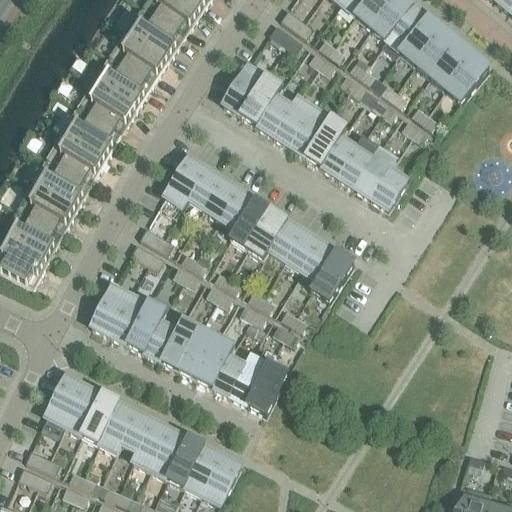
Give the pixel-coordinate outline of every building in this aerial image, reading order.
[(151,0),(143,12),(142,14),(185,44),(202,20),(173,0),(151,0)] [(215,0),(174,0),(203,19),(215,0)] [(326,0),(341,12),(351,0),(326,0)] [(376,0),(351,0),(341,12),(356,25),(376,0)] [(400,1),(397,0),(376,0),(356,25),(371,37),(400,1)] [(511,0),(500,0),(495,7),(510,19),(511,16),(511,0)] [(400,1),(371,37),(385,49),(415,14),(400,1)] [(140,17),(125,39),(169,68),(185,44),(142,14),(140,17)] [(385,49),(381,53),(396,66),(400,61),(429,26),(415,14),(385,49)] [(281,28),(307,47),(315,36),(288,17),(281,28)] [(400,61),(415,73),(444,38),(429,26),(400,61)] [(277,33),(270,43),(296,62),(304,52),(277,33)] [(459,50),(444,38),(415,73),(430,86),(459,50)] [(125,39),(109,64),(153,93),(169,68),(125,39)] [(319,55),(329,63),(335,54),(325,47),(319,55)] [(430,86),(445,98),(474,63),(459,50),(430,86)] [(335,54),(329,63),(339,70),(345,61),(335,54)] [(309,69),(319,76),(325,68),(315,60),(309,69)] [(474,63),(445,98),(461,111),(490,76),(474,63)] [(109,64),(93,89),(137,117),(153,93),(109,64)] [(325,68),(319,76),(329,83),(335,75),(325,68)] [(350,78),(360,85),(366,77),(356,70),(350,78)] [(223,112),(241,124),(266,85),(248,74),(223,112)] [(360,85),(370,92),(376,84),(366,77),(360,85)] [(340,91),(350,99),(356,90),(346,83),(340,91)] [(241,124),(258,134),(282,95),(266,85),(241,124)] [(93,89),(77,115),(122,142),(137,117),(93,89)] [(356,90),(350,99),(360,106),(366,97),(356,90)] [(381,101),(391,108),(397,99),(387,92),(381,101)] [(283,96),(282,95),(258,134),(274,144),(298,106),(298,105),(292,114),(277,105),(283,96)] [(397,99),(391,108),(401,115),(407,107),(397,99)] [(274,144),(290,155),(315,116),(298,106),(274,144)] [(371,114),(381,121),(387,113),(378,106),(371,114)] [(387,113),(381,121),(391,129),(397,120),(387,113)] [(411,122),(421,130),(427,121),(417,114),(411,122)] [(77,115),(61,140),(106,167),(122,142),(77,115)] [(331,126),(315,116),(290,155),(306,165),(331,126)] [(427,121),(421,130),(432,138),(438,129),(427,121)] [(322,175),(347,137),(331,126),(306,165),(322,175)] [(401,136),(411,143),(418,135),(407,127),(401,136)] [(418,135),(411,143),(422,151),(428,142),(418,135)] [(338,186),(358,156),(342,146),(348,137),(347,137),(322,175),(338,186)] [(61,140),(46,166),(92,193),(106,167),(61,140)] [(355,196),(379,157),(363,147),(357,155),(358,156),(338,186),(355,196)] [(355,196),(371,206),(395,168),(379,157),(355,196)] [(46,166),(31,192),(77,218),(92,193),(46,166)] [(189,166),(165,204),(183,216),(207,177),(189,166)] [(395,168),(371,206),(389,218),(408,188),(413,179),(396,168),(395,168)] [(223,188),(207,177),(183,216),(189,208),(204,218),(223,188)] [(204,218),(220,228),(240,198),(223,188),(204,218)] [(31,192),(17,218),(63,243),(77,218),(31,192)] [(230,246),(231,247),(256,208),(240,198),(220,228),(236,238),(230,246)] [(231,247),(247,257),(272,219),(256,208),(231,247)] [(17,218),(2,244),(49,269),(63,243),(17,218)] [(263,268),(288,229),(272,219),(247,257),(263,268)] [(304,239),(288,229),(263,268),(264,268),(270,259),(285,269),(304,239)] [(140,246),(168,262),(175,251),(147,235),(140,246)] [(320,250),(304,239),(285,269),(301,280),(320,250)] [(2,244),(0,248),(0,278),(34,296),(49,269),(2,244)] [(311,298),(312,299),(337,260),(320,250),(301,280),(317,289),(311,298)] [(165,268),(137,252),(131,263),(159,279),(165,268)] [(337,260),(312,299),(330,310),(355,271),(337,260)] [(182,270),(192,276),(197,267),(187,261),(182,270)] [(197,267),(192,276),(203,282),(208,273),(197,267)] [(173,284),(184,290),(189,281),(179,275),(173,284)] [(215,289),(225,295),(230,286),(220,280),(215,289)] [(189,281),(184,290),(194,296),(200,287),(189,281)] [(230,286),(225,295),(236,301),(241,292),(230,286)] [(111,344),(132,303),(113,293),(92,334),(111,344)] [(206,303),(217,309),(222,300),(212,294),(206,303)] [(248,308),(259,314),(264,305),(253,299),(248,308)] [(222,300),(217,309),(228,315),(233,306),(222,300)] [(149,312),(132,303),(111,344),(128,353),(149,312)] [(264,305),(259,314),(269,320),(274,311),(264,305)] [(128,353),(145,361),(166,320),(149,312),(128,353)] [(240,322),(250,328),(256,319),(245,313),(240,322)] [(281,327),(292,333),(297,324),(286,318),(281,327)] [(256,319),(250,328),(261,334),(266,325),(256,319)] [(166,321),(166,320),(145,361),(162,370),(183,329),(182,329),(178,338),(162,330),(166,321)] [(297,324),(292,333),(302,339),(308,330),(297,324)] [(200,338),(183,329),(162,370),(180,379),(200,338)] [(273,341),(284,347),(289,338),(278,332),(273,341)] [(180,379),(197,387),(217,347),(200,338),(180,379)] [(289,338),(284,347),(294,353),(299,344),(289,338)] [(197,387),(214,396),(234,355),(217,347),(197,387)] [(214,396),(231,405),(247,373),(231,365),(235,356),(234,355),(214,396)] [(231,405),(248,413),(269,373),(268,372),(252,364),(247,373),(231,405)] [(269,373),(248,413),(267,423),(288,382),(269,373)] [(86,394),(67,384),(46,425),(65,435),(86,394)] [(103,403),(86,394),(65,435),(82,444),(103,403)] [(82,444),(99,452),(120,411),(103,403),(82,444)] [(99,452),(116,461),(137,420),(120,411),(99,452)] [(133,469),(133,470),(154,429),(137,420),(116,461),(117,461),(122,452),(137,460),(133,469)] [(171,437),(154,429),(133,470),(150,478),(171,437)] [(188,446),(171,437),(150,478),(168,487),(188,446)] [(205,455),(188,446),(168,487),(185,496),(205,455)] [(223,463),(205,455),(185,496),(202,504),(223,463)] [(48,479),(53,467),(32,458),(31,458),(26,469),(48,479)] [(223,463),(202,504),(217,511),(221,511),(242,473),(223,463)] [(470,463),(468,471),(483,475),(485,467),(470,463)] [(61,471),(53,467),(48,479),(56,483),(61,471)] [(502,480),(511,483),(511,474),(504,473),(502,480)] [(40,496),(45,485),(24,475),(18,487),(19,487),(40,496)] [(85,484),(74,479),(69,489),(81,494),(85,484)] [(96,489),(85,484),(81,494),(92,499),(96,489)] [(53,488),(45,485),(40,496),(48,500),(53,488)] [(78,499),(67,494),(63,504),(74,509),(78,499)] [(120,500),(109,495),(104,504),(116,509),(120,500)] [(85,511),(89,504),(78,499),(74,509),(81,511),(85,511)] [(127,511),(131,505),(120,500),(116,509),(121,511),(127,511)]
